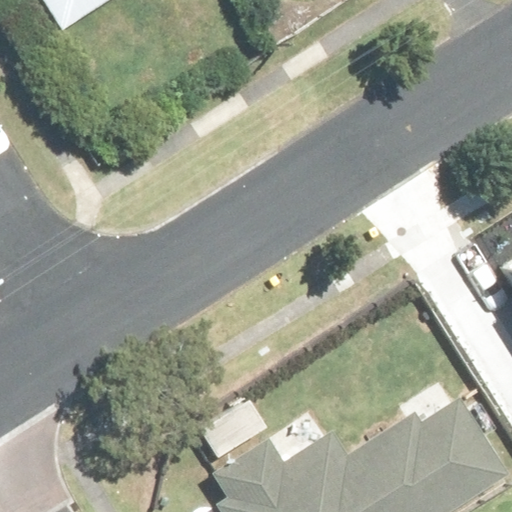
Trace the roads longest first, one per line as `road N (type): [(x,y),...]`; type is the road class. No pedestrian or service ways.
road 1 (tertiary): [(91,338),(511,62)]
road 2 (residential): [(0,196),(91,338)]
